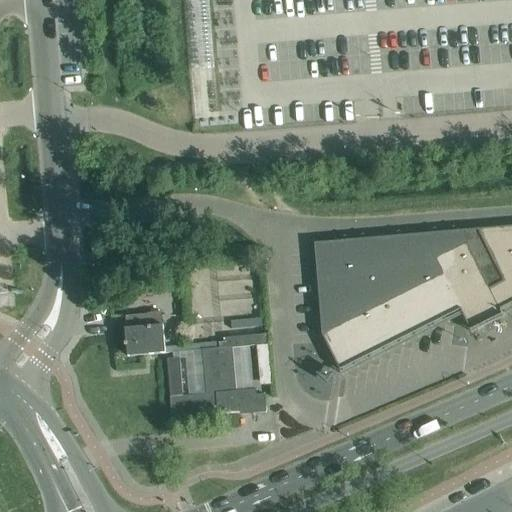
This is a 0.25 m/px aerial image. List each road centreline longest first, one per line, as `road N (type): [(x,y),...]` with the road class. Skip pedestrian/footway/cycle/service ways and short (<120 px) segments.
road 1 (unclassified): [(50,121),(108,119),(185,145),(511,123)]
road 2 (unknown): [(275,226),(281,373),(305,418),(341,416),(511,337)]
road 3 (secondary): [(511,378),(219,511)]
road 4 (unclassified): [(5,385),(44,330),(62,282),(50,121)]
road 5 (secondary): [(298,511),(511,418)]
road 6 (tertiary): [(89,511),(38,416),(5,385)]
road 7 (unclassified): [(50,121),(39,0)]
